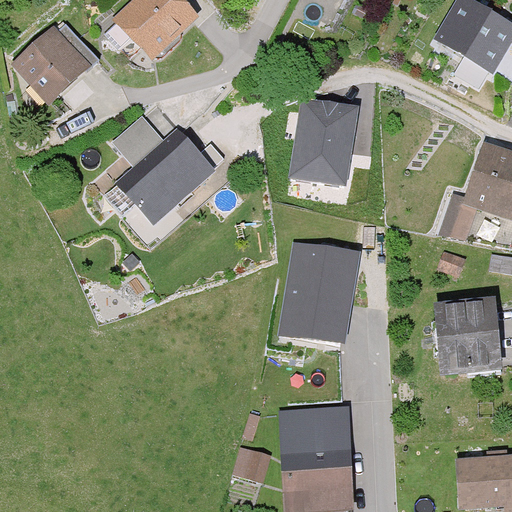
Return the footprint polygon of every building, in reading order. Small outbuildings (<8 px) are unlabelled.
[(192,22),(169,0),(131,0),(107,25),(147,66),(192,22)] [(511,30),(457,0),(432,44),(489,77),(511,37),(511,30)] [(51,36),(8,72),(40,109),(83,74),(51,36)] [(358,107),(301,98),(289,176),(346,185),(358,107)] [(211,183),(175,142),(118,191),(153,233),(211,183)] [(453,207),(509,227),(511,218),(511,158),(474,146),(453,207)] [(355,251),(294,244),(283,330),(343,338),(355,251)] [(490,312),(429,316),(433,379),(494,374),(490,312)] [(347,511),(346,414),(274,415),(275,511),(347,511)] [(242,445),(234,474),(265,483),(273,454),(242,445)] [(511,460),(449,463),(450,511),(494,511),(511,511),(511,460)]
